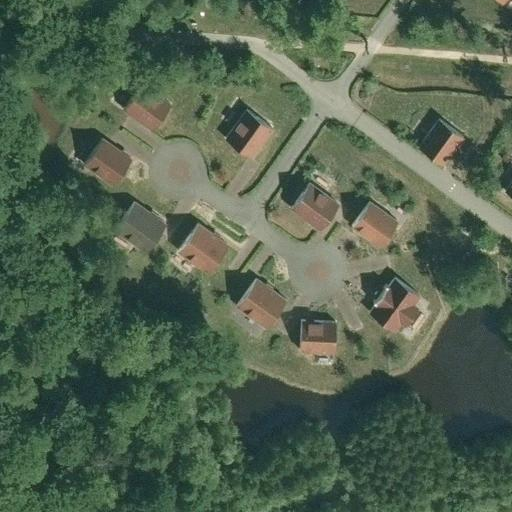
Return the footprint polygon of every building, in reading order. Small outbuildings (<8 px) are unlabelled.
[(126,103),(156,123),(172,98),(142,78),(126,103)] [(243,104),(225,136),(251,151),(269,120),(243,104)] [(419,138),(446,158),(466,129),(439,110),(419,138)] [(88,155),(117,176),(134,154),(105,132),(88,155)] [(293,200),(320,220),(337,196),(310,176),(293,200)] [(346,219),(382,241),(399,214),(363,192),(346,219)] [(115,222),(145,246),(166,220),(137,196),(115,222)] [(227,238),(196,215),(176,243),(207,266),(227,238)] [(397,268),(368,306),(391,323),(398,312),(408,320),(419,304),(412,296),(421,287),(397,268)] [(285,294),(256,273),(238,298),(267,319),(285,294)] [(335,315),(296,315),(296,345),(334,345),(335,315)]
